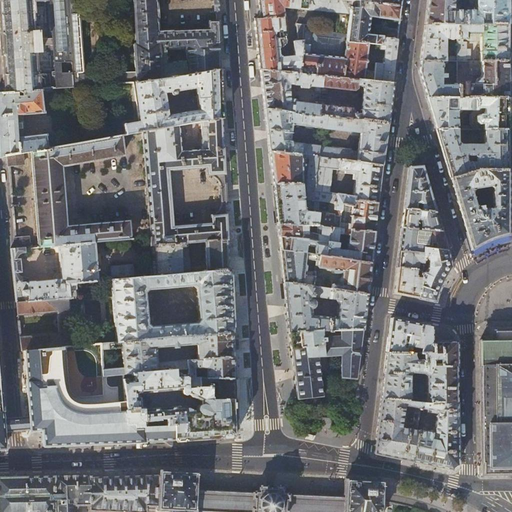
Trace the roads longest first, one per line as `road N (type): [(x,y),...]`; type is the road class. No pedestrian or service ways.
road 1 (tertiary): [(266,456),(234,0)]
road 2 (residential): [(20,461),(0,189)]
road 3 (tertiary): [(266,456),(20,461)]
road 4 (residential): [(404,80),(380,304)]
road 5 (residential): [(404,80),(470,287)]
road 6 (residential): [(466,318),(469,489)]
road 7 (residential): [(380,304),(360,464)]
